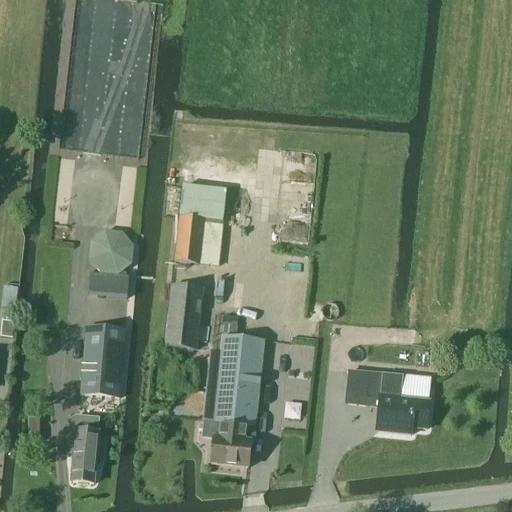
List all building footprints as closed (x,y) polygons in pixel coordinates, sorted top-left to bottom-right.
[(174,262),(173,264),(198,267),(217,268),(224,193),(182,189),(180,219),(178,219),(178,224),(174,262)] [(89,274),(86,297),(106,299),(108,277),(118,278),(131,267),(133,249),(121,234),(104,233),(89,245),(87,262),(98,275),(89,274)] [(171,288),(164,348),(194,352),(201,291),(171,288)] [(1,339),(12,340),(13,324),(1,323),(1,339)] [(83,349),(79,397),(104,399),(119,400),(121,369),(122,352),(124,332),(85,329),(83,349)] [(221,339),(212,425),(220,426),(245,429),(254,430),(263,343),(221,339)] [(367,376),(365,400),(379,401),(375,433),(410,437),(411,430),(425,431),(428,402),(400,399),(400,394),(402,378),(381,376),(367,375),(367,376)] [(67,447),(65,456),(73,457),(70,484),(93,486),(95,460),(102,461),(103,446),(96,445),(97,434),(99,420),(77,418),(74,418),(72,419),(70,421),(69,423),(69,426),(69,428),(70,430),(72,432),(75,432),(73,448),(67,447)] [(213,440),(210,466),(247,470),(249,444),(244,443),(245,429),(220,426),(219,440),(213,440)]
